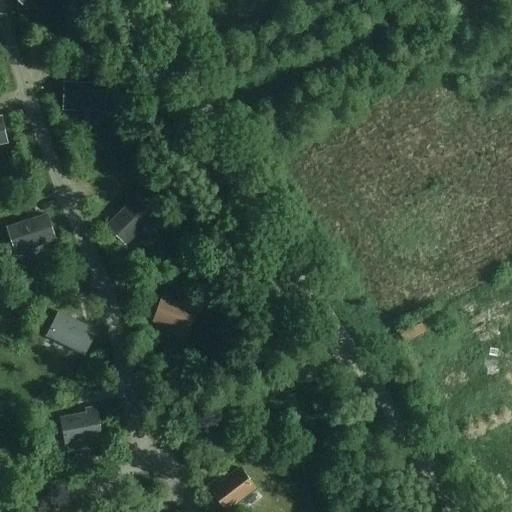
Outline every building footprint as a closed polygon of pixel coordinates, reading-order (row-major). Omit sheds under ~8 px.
[(36,0),(19,0),(28,9),(36,0)] [(104,85),(64,84),(64,109),(104,110),(104,85)] [(154,215),(136,197),(108,225),(126,243),(154,215)] [(54,239),(46,215),(8,228),(16,252),(54,239)] [(174,297),(165,293),(154,321),(187,334),(196,310),(173,301),(174,297)] [(95,331),(59,313),(48,336),(83,354),(95,331)] [(426,325),(407,334),(411,343),(430,334),(426,325)] [(101,437),(95,408),(85,410),(86,414),(61,418),(66,443),(101,437)] [(255,490),(240,469),(220,484),(218,481),(209,487),(227,511),(255,490)]
